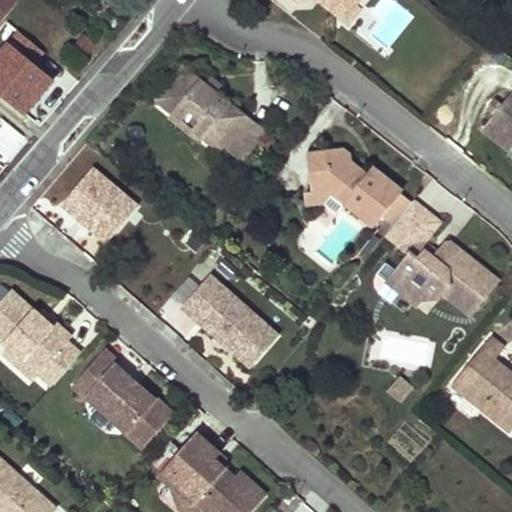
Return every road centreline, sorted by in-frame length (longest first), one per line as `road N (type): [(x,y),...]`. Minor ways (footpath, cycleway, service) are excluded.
road 1 (residential): [(0,227),(37,262),(73,277),(346,511)]
road 2 (residential): [(197,0),(239,32),(294,41),(511,220)]
road 3 (residential): [(0,204),(176,0)]
